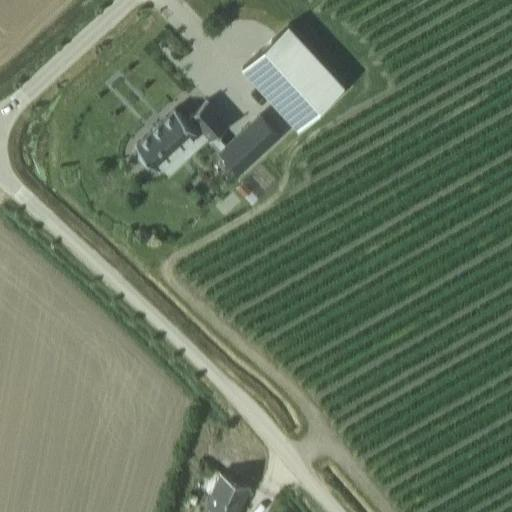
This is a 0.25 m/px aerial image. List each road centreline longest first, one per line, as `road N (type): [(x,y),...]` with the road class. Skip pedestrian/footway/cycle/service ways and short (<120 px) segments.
road 1 (unclassified): [(335,511),(242,403),(0,174)]
road 2 (unclassified): [(0,120),(131,0)]
